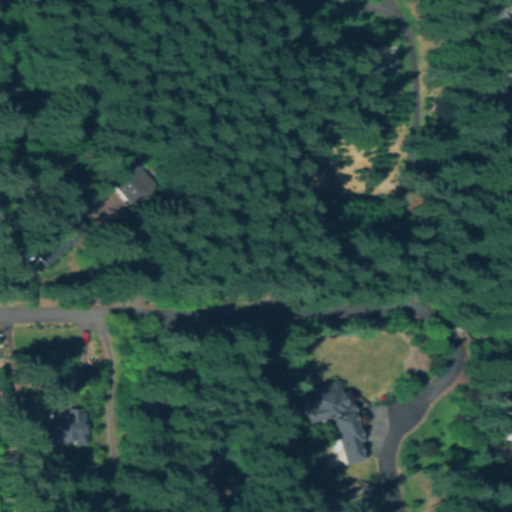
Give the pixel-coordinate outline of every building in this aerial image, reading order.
[(511,0),(511,20),(507,20),(507,28),(491,29),(491,21),(483,21),(483,13),(475,14),(472,10),(472,5),(475,2),(482,2),(482,0),(511,0)] [(509,92),(510,96),(511,95),(511,142),(509,140),(509,135),(502,135),(501,124),(500,124),(499,114),(495,114),(495,113),(487,113),(487,112),(477,112),(477,94),(486,94),(486,93),(509,92)] [(150,180),(125,203),(103,178),(129,157),(150,180)] [(83,232),(39,266),(24,246),(46,230),(39,220),(61,204),(83,232)] [(354,443),(359,460),(339,466),(325,417),(314,420),(302,423),(299,411),(290,414),(286,399),(296,396),(295,395),(306,392),(305,389),(333,380),(340,403),(342,402),(342,403),(347,401),(353,421),(350,421),(352,426),(354,426),(359,442),(354,443)] [(83,410),(79,445),(46,441),(50,406),(83,410)] [(212,451),(214,492),(202,493),(172,494),(172,461),(196,461),(195,452),(212,451)] [(351,511),(348,504),(364,498),(369,511),(351,511)]
